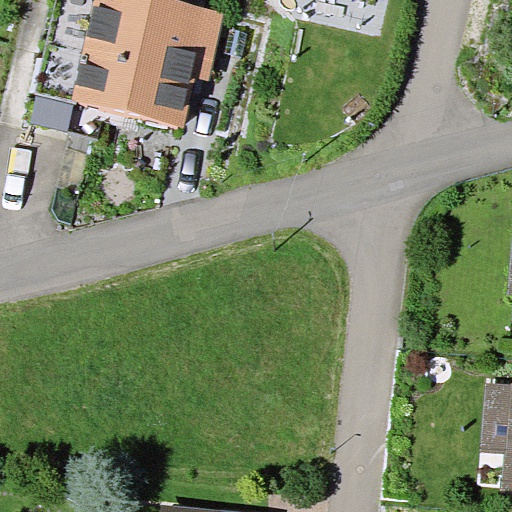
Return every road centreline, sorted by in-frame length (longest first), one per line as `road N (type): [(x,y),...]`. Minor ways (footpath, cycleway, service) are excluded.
road 1 (residential): [(395,168),(0,272)]
road 2 (residential): [(395,168),(369,330),(354,511)]
road 3 (residential): [(449,0),(433,74),(395,168)]
road 4 (residential): [(511,140),(395,168)]
